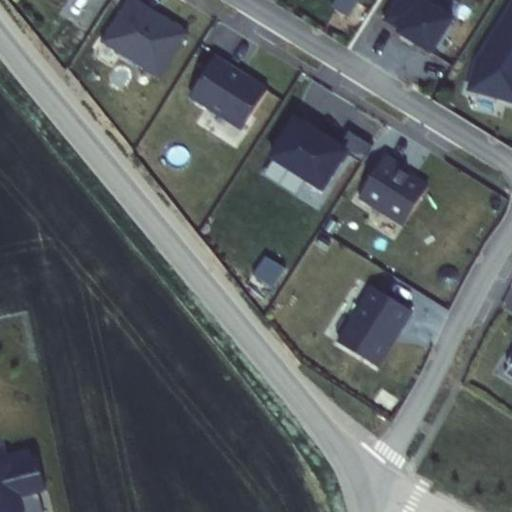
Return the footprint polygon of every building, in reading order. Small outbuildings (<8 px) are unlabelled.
[(188,35),(132,0),(130,0),(104,43),(161,79),(188,35)] [(431,54),(452,21),(420,0),(397,0),(384,21),(400,31),(398,34),(431,54)] [(511,4),(477,63),(469,91),(511,103),(511,4)] [(241,134),(268,92),(215,58),(188,101),(241,134)] [(346,153),(363,164),(373,147),(349,132),(339,147),(296,119),(272,158),(322,190),(346,153)] [(401,168),(384,158),(360,196),(405,225),(427,190),(399,171),(401,168)] [(256,274),(276,286),(287,266),(268,255),(256,274)] [(371,290),(336,345),(373,369),(398,330),(400,332),(411,315),(371,290)] [(8,461),(0,463),(0,511),(43,511),(37,491),(46,489),(36,455),(9,463),(8,461)]
